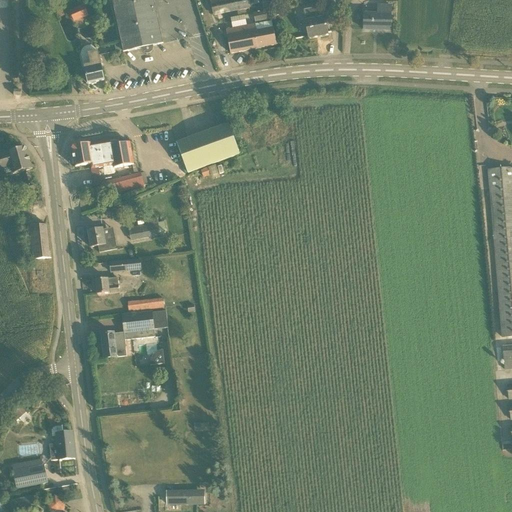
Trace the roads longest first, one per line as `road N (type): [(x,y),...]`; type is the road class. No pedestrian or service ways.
road 1 (secondary): [(53,114),(304,70),(511,79)]
road 2 (secondary): [(74,363),(52,168)]
road 3 (secondary): [(97,511),(74,363)]
